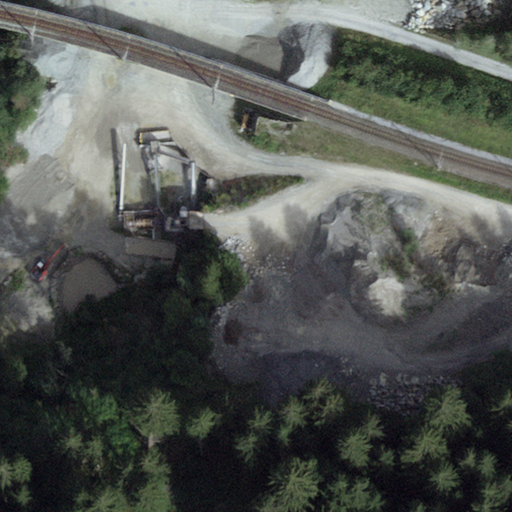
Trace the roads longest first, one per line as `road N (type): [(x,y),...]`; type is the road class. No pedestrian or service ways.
road 1 (track): [(145,0),(159,94),(186,132),(234,157),(393,182),(511,213)]
road 2 (track): [(175,0),(340,18),(511,74)]
